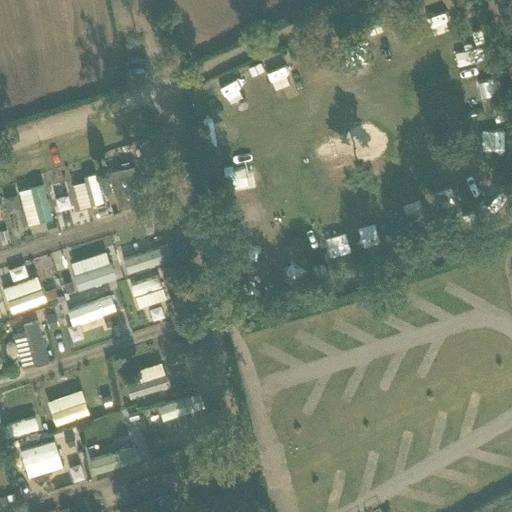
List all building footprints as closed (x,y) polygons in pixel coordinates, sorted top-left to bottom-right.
[(264,0),(242,0),(253,23),(272,15),(264,0)] [(186,26),(190,45),(207,41),(202,22),(186,26)] [(387,31),(398,60),(410,56),(399,27),(387,31)] [(440,177),(427,179),(431,203),(444,201),(440,177)] [(17,185),(22,222),(50,219),(45,182),(17,185)] [(98,214),(107,212),(105,205),(96,208),(98,214)] [(362,245),(382,236),(368,206),(348,215),(362,245)] [(56,220),(46,223),(49,233),(59,230),(56,220)] [(330,253),(347,247),(337,220),(320,226),(330,253)] [(114,235),(119,253),(136,249),(131,231),(114,235)] [(9,239),(7,232),(0,233),(2,241),(9,239)] [(120,254),(123,269),(152,265),(150,254),(166,252),(165,244),(134,248),(134,252),(120,254)] [(104,248),(66,261),(75,288),(113,275),(104,248)] [(167,272),(170,283),(179,280),(176,269),(167,272)] [(0,286),(0,289),(10,312),(43,298),(33,273),(0,286)] [(155,274),(128,283),(135,304),(162,296),(155,274)] [(74,290),(71,281),(63,283),(66,293),(74,290)] [(58,296),(55,288),(44,291),(46,299),(58,296)] [(62,308),(72,338),(82,335),(77,320),(113,309),(108,293),(62,308)] [(58,325),(55,312),(45,314),(49,328),(58,325)] [(18,361),(44,359),(41,319),(16,320),(18,361)] [(123,384),(128,398),(167,384),(158,359),(129,370),(133,381),(123,384)] [(80,387),(44,396),(51,423),(87,414),(80,387)] [(96,445),(144,432),(137,409),(90,421),(96,445)] [(0,435),(36,427),(33,413),(0,421),(0,435)] [(151,435),(154,445),(163,443),(160,432),(151,435)] [(76,445),(73,433),(64,435),(68,447),(76,445)] [(53,438),(17,448),(25,475),(61,465),(53,438)] [(89,468),(134,463),(132,447),(87,452),(89,468)]
